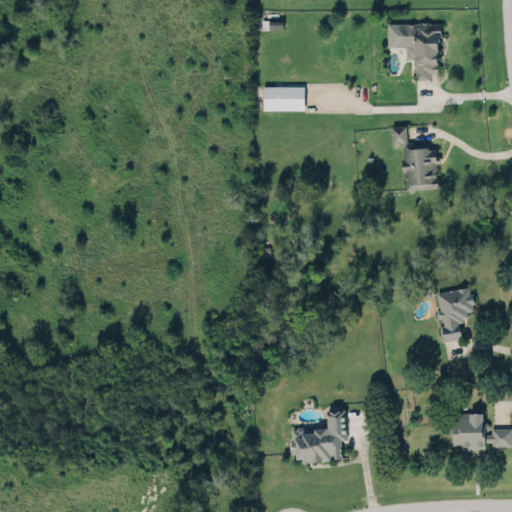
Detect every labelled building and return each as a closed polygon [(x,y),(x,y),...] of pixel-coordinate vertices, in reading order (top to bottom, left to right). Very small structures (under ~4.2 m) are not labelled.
[(387,21),(387,45),(405,45),(405,57),(414,57),(414,78),(430,78),(430,72),(438,72),(438,21),(387,21)] [(263,108),(303,108),(303,84),(262,84),(263,108)] [(403,188),(437,186),(435,146),(417,147),(416,140),(406,141),(405,124),(391,124),(392,144),(401,144),(403,188)] [(434,290),(439,320),(441,339),(461,337),(458,318),(467,317),(466,310),(473,309),(470,285),(434,290)] [(341,457),(340,438),(346,438),(344,407),(326,408),(327,426),(292,428),(294,460),(341,457)] [(451,418),(451,443),(460,443),(460,448),(483,448),(483,410),(458,411),(458,418),(451,418)] [(511,443),(511,426),(488,426),(488,444),(511,443)]
